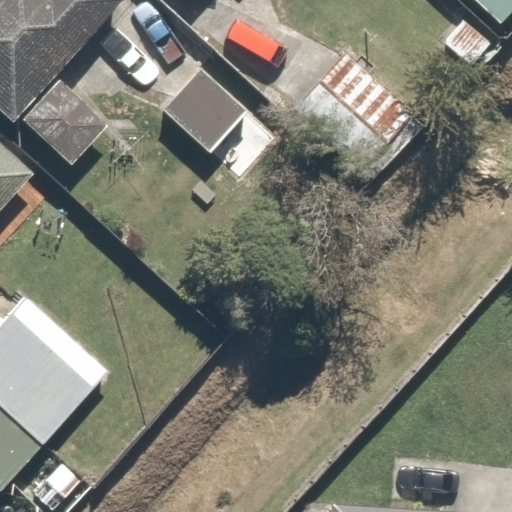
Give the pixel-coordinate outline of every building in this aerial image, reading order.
[(132,14),(119,0),(0,0),(0,109),(21,128),(132,14)] [(511,16),(511,0),(476,0),(503,25),(511,16)] [(428,123),(344,47),(293,102),(377,179),(428,123)] [(251,105),(205,64),(166,108),(212,148),(251,105)] [(0,219),(39,179),(0,143),(0,219)] [(0,491),(40,451),(0,411),(0,491)]
